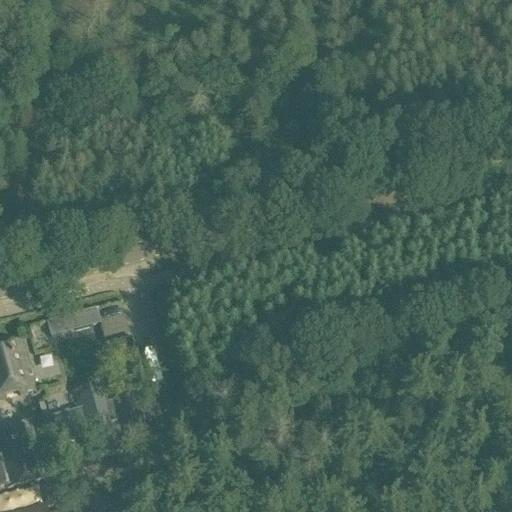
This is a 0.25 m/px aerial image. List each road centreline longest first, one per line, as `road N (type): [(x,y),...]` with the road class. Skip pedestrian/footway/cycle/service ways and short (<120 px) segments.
road 1 (tertiary): [(511,151),(0,291)]
road 2 (track): [(20,0),(0,169)]
